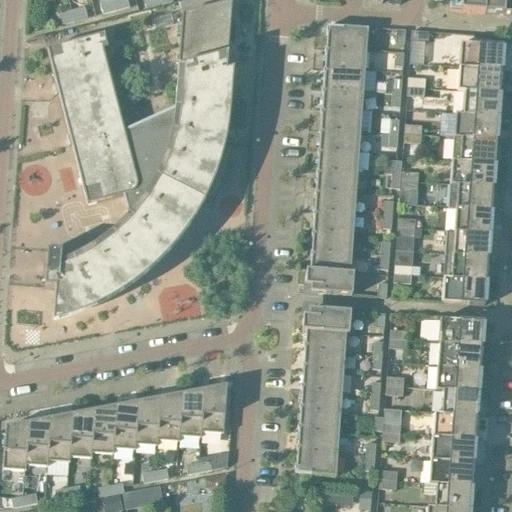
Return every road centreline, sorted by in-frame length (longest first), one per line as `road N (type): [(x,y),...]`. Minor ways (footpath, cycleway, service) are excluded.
road 1 (residential): [(276,12),(256,313),(240,336)]
road 2 (residential): [(240,336),(0,378)]
road 3 (residential): [(245,511),(255,361),(240,336)]
road 4 (residential): [(0,155),(10,0)]
road 5 (residential): [(276,12),(412,21)]
